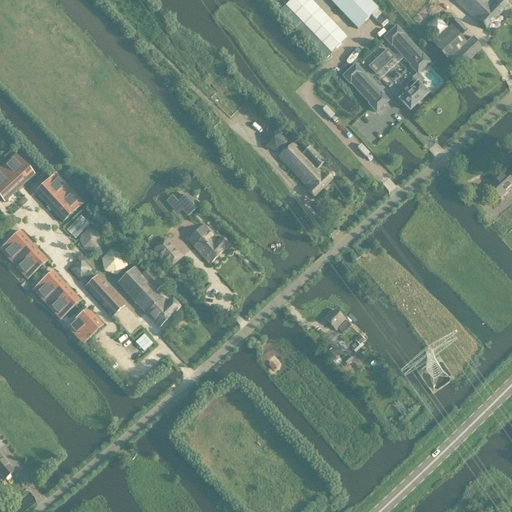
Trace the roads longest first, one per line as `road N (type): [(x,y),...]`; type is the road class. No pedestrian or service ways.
road 1 (unclassified): [(39,511),(511,98)]
road 2 (primary): [(379,511),(511,385)]
